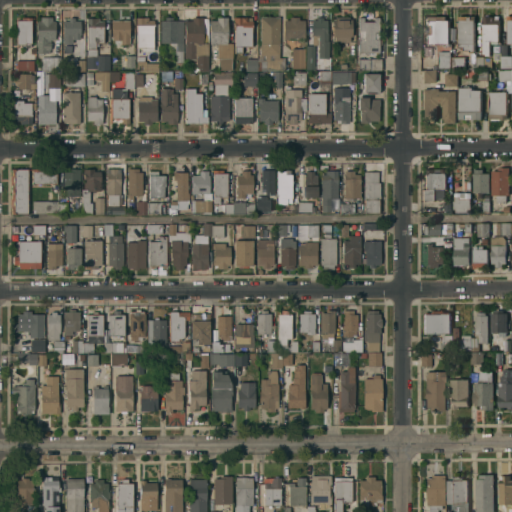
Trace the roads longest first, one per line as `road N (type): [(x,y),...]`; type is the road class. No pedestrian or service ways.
road 1 (tertiary): [(511,443),(0,447)]
road 2 (residential): [(511,145),(0,147)]
road 3 (residential): [(400,0),(401,511)]
road 4 (residential): [(511,289),(0,289)]
